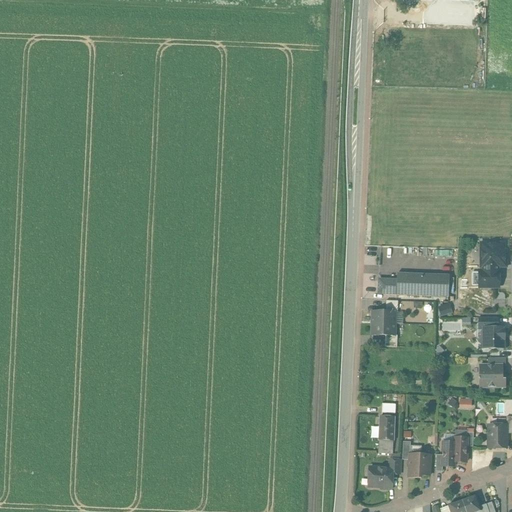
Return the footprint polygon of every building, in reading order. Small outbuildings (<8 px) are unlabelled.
[(484,272),(498,272),(498,267),(499,267),(503,263),(506,263),(506,253),(498,245),(482,245),(482,267),(484,267),(484,272)] [(499,272),(498,272),(484,272),(479,272),(479,288),(499,288),(499,272)] [(449,276),(397,274),(396,295),(449,297),(449,276)] [(397,280),(383,280),(379,283),(378,294),(396,295),(397,280)] [(493,307),(504,307),(504,293),(498,293),(498,299),(493,299),(493,307)] [(398,302),(386,301),(386,312),(396,312),(396,313),(398,313),(398,302)] [(440,315),(453,314),(452,305),(439,306),(440,315)] [(386,312),(372,312),(371,324),(395,324),(396,313),(396,312),(386,312)] [(497,319),(479,319),(479,330),(484,330),(484,329),(497,329),(497,319)] [(395,324),(371,324),(371,336),(385,336),(395,336),(395,324)] [(497,329),(484,329),(484,330),(484,337),(479,342),(486,349),(497,349),(499,351),(503,351),(506,348),(506,345),(503,343),(503,340),(504,340),(504,331),(503,331),(503,329),(497,329)] [(395,336),(385,336),(385,347),(397,348),(397,336),(395,336)] [(487,366),(480,366),(480,378),(479,378),(479,380),(480,380),(480,388),(505,388),(505,381),(502,381),(502,366),(487,366)] [(403,396),(393,396),(392,405),(395,405),(397,405),(396,413),(402,413),(403,396)] [(460,400),(461,408),(473,407),(473,399),(460,400)] [(392,405),(382,404),(382,414),(395,414),(395,405),(392,405)] [(394,418),(380,417),(378,454),(393,454),(394,418)] [(506,426),(488,426),(488,449),(507,449),(507,434),(507,426),(506,426)] [(467,439),(455,439),(455,443),(454,463),(455,463),(466,463),(467,447),(467,439)] [(411,443),(403,442),(402,460),(409,460),(409,455),(410,455),(411,443)] [(455,443),(443,443),(443,456),(442,467),(443,467),(454,467),(455,463),(454,463),(455,443)] [(410,455),(409,455),(409,460),(408,478),(421,479),(421,476),(429,477),(430,456),(410,455)] [(400,461),(390,460),(389,469),(393,470),(393,475),(399,475),(400,461)] [(389,469),(369,468),(369,479),(371,481),(370,487),(380,487),(382,489),(390,490),(392,488),(393,475),(393,470),(389,469)] [(476,496),(448,506),(450,511),(479,511),(482,511),(476,496)]
